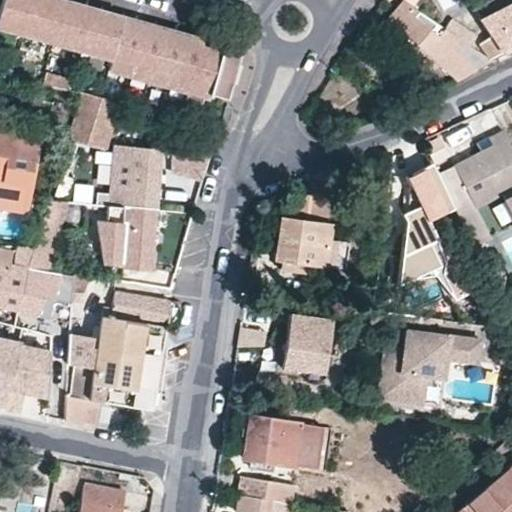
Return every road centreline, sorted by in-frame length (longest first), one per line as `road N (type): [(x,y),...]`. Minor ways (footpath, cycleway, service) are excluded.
road 1 (residential): [(243,168),(226,216),(187,463)]
road 2 (residential): [(243,168),(346,151),(511,76)]
road 3 (residential): [(187,463),(0,424)]
